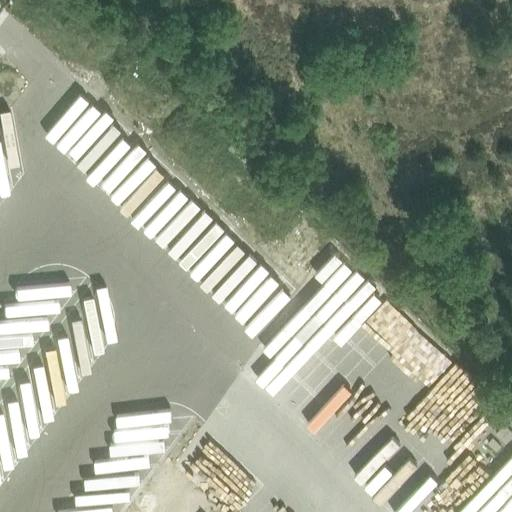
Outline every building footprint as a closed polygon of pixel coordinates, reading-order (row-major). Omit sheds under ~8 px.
[(0,226),(0,271),(21,241),(0,226)] [(77,328),(87,335),(101,313),(90,306),(77,328)] [(62,370),(79,346),(67,338),(50,362),(62,370)] [(134,437),(167,393),(154,383),(121,428),(134,437)] [(177,402),(158,428),(170,436),(188,410),(177,402)] [(152,431),(139,458),(152,465),(165,438),(152,431)]
